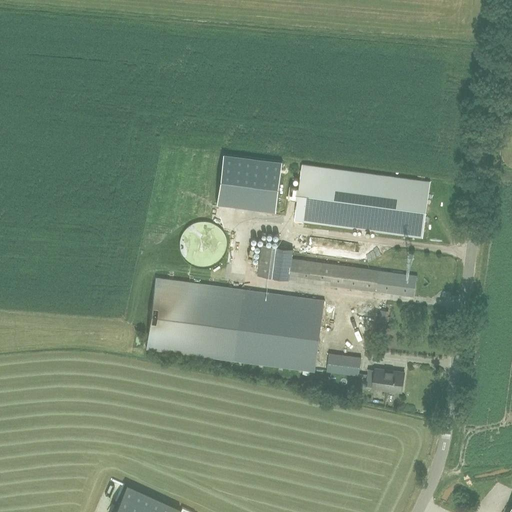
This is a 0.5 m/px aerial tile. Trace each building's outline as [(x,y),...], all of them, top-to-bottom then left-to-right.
[(283,161),(223,154),(216,204),(276,212),(283,161)] [(302,164),(295,220),(423,237),(430,182),(302,164)] [(295,249),(262,244),(259,265),(258,275),(291,279),(294,259),(295,249)] [(294,259),(291,279),(416,297),(419,277),(294,259)] [(150,350),(318,373),(328,304),(160,281),(150,350)] [(380,310),(379,315),(378,326),(387,327),(389,311),(380,310)] [(359,376),(361,357),(322,352),(319,370),(359,376)] [(392,368),(377,366),(375,386),(389,388),(392,368)] [(392,368),(389,388),(403,390),(406,370),(392,368)] [(112,511),(179,511),(181,509),(126,483),(112,511)]
